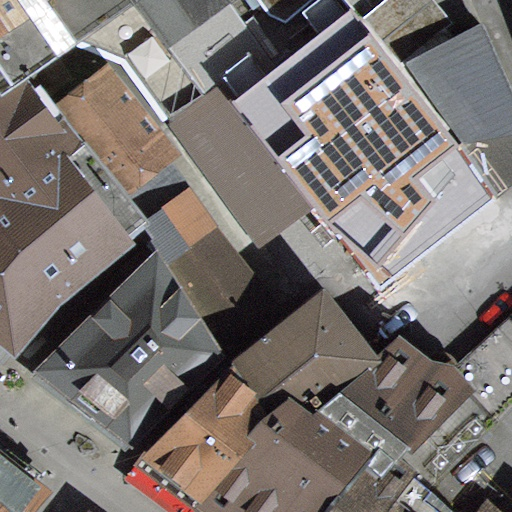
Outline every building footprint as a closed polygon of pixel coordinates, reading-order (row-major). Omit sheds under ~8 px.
[(0,0),(0,61),(3,59),(25,87),(70,56),(30,0),(0,0)] [(135,0),(30,0),(70,56),(78,51),(118,65),(162,127),(166,123),(184,147),(221,121),(164,41),(135,0)] [(135,0),(164,41),(222,0),(135,0)] [(248,12),(239,0),(222,0),(164,41),(221,121),(184,147),(258,250),(312,212),(345,256),(379,225),(345,186),(282,78),(272,65),(239,19),(248,12)] [(255,0),(268,18),(284,23),(316,0),(255,0)] [(388,0),(359,23),(397,72),(457,42),(448,30),(453,26),(431,0),(388,0)] [(350,10),(272,65),(282,78),(345,186),(379,225),(457,152),(397,72),(359,23),(350,10)] [(397,72),(457,152),(511,136),(511,92),(481,30),(457,42),(397,72)] [(0,61),(0,196),(58,152),(63,158),(80,144),(55,109),(42,93),(34,99),(25,87),(3,59),(0,61)] [(109,67),(55,109),(80,144),(147,235),(154,244),(148,248),(156,259),(160,264),(214,226),(172,167),(182,160),(109,67)] [(511,136),(457,152),(496,203),(511,187),(511,136)] [(0,356),(16,370),(63,313),(137,254),(132,247),(147,235),(80,144),(63,158),(58,152),(0,196),(0,356)] [(366,324),(496,203),(457,152),(379,225),(345,256),(322,277),(366,324)] [(267,300),(214,226),(160,264),(213,339),(267,300)] [(160,264),(156,259),(31,382),(132,457),(229,370),(213,339),(160,264)] [(325,300),(229,373),(233,379),(265,421),(282,443),(376,366),(325,300)] [(498,421),(511,408),(511,317),(457,367),(452,372),(464,385),(498,421)] [(334,511),(380,449),(394,462),(464,385),(452,372),(457,367),(453,361),(447,357),(441,356),(434,357),(429,361),(426,365),(400,343),(376,366),(282,443),(265,421),(193,509),(197,511),(334,511)] [(140,470),(193,509),(265,421),(233,379),(140,470)] [(380,449),(334,511),(390,511),(419,477),(427,486),(498,421),(464,385),(394,462),(380,449)] [(0,511),(43,511),(51,503),(0,462),(0,511)] [(450,511),(427,486),(419,477),(390,511),(450,511)]
